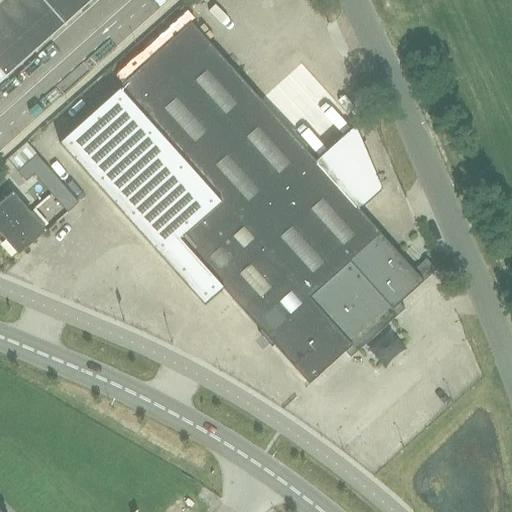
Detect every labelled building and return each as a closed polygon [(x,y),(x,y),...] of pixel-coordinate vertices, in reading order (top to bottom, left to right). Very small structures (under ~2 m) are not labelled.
[(0,0),(0,85),(6,81),(96,0),(0,0)] [(222,204),(180,241),(224,290),(267,252),(287,274),(244,313),(309,386),(346,353),(351,358),(405,310),(400,304),(424,282),(192,24),(119,89),(222,204)] [(37,155),(18,172),(27,182),(35,175),(51,194),(62,184),(37,155)] [(62,184),(51,194),(68,213),(79,204),(62,184)] [(0,234),(2,237),(30,213),(13,193),(0,205),(0,234)] [(19,256),(47,232),(30,213),(2,237),(19,256)]
